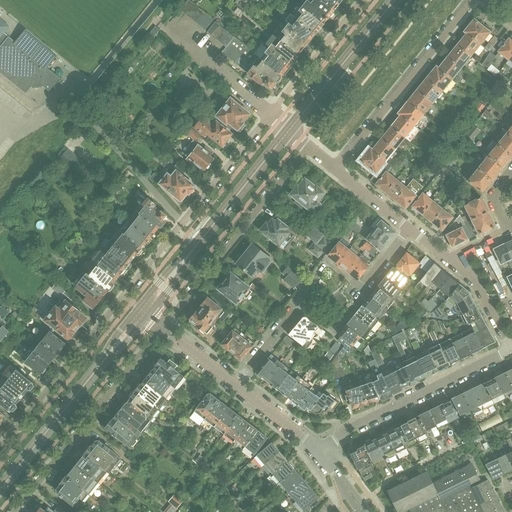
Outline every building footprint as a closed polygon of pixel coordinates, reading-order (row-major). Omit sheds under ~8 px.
[(187,0),(180,9),(185,13),(193,3),(189,0),(187,0)] [(250,6),(242,0),(238,5),(246,11),(250,6)] [(321,0),(307,0),(303,6),(324,23),(334,10),(321,0)] [(321,0),(334,10),(342,0),(321,0)] [(193,3),(185,13),(190,17),(198,7),(193,3)] [(303,6),(294,16),(316,33),(324,23),(303,6)] [(198,7),(190,17),(195,21),(203,11),(198,7)] [(203,11),(195,21),(200,25),(208,15),(203,11)] [(289,23),(286,27),(307,44),(316,33),(294,16),(294,17),(290,14),(285,20),(289,23)] [(208,15),(200,25),(205,30),(214,20),(208,15)] [(0,71),(26,93),(31,86),(33,88),(42,87),(43,86),(49,91),(60,78),(47,68),(55,58),(23,32),(15,42),(9,36),(4,32),(8,27),(0,20),(0,71)] [(465,31),(467,33),(481,44),(490,32),(475,20),(465,31)] [(207,32),(212,36),(220,26),(216,22),(207,32)] [(154,38),(160,30),(156,26),(149,34),(154,38)] [(220,26),(212,36),(217,39),(225,29),(220,26)] [(274,35),(277,37),(299,54),(307,44),(286,27),(283,31),(280,28),(274,35)] [(225,29),(217,39),(221,43),(229,33),(225,29)] [(229,33),(221,43),(226,47),(234,37),(233,36),(236,33),(232,30),(229,33)] [(467,33),(458,45),(471,56),(481,44),(467,33)] [(488,50),(498,38),(495,36),(485,48),(488,50)] [(234,37),(226,47),(222,52),(260,83),(265,83),(271,88),(282,75),(255,54),(234,37)] [(277,37),(269,48),(290,65),(299,54),(277,37)] [(498,51),(508,59),(511,54),(511,40),(509,38),(498,51)] [(206,49),(212,43),(209,39),(202,45),(206,49)] [(264,43),(255,54),(282,75),(290,65),(269,48),(266,51),(265,50),(268,46),(264,43)] [(458,45),(448,57),(461,68),(471,56),(458,45)] [(482,64),(488,68),(496,56),(490,52),(482,64)] [(448,57),(439,69),(452,79),(452,80),(457,84),(462,77),(457,73),(461,68),(448,57)] [(167,67),(173,72),(181,62),(175,58),(167,67)] [(437,67),(427,79),(443,91),(452,80),(452,79),(439,69),(437,67)] [(427,79),(418,90),(433,103),(443,91),(427,79)] [(494,94),(498,89),(493,85),(489,90),(494,94)] [(418,90),(408,102),(424,114),(433,103),(418,90)] [(480,96),(477,99),(485,105),(489,100),(484,97),(483,98),(480,96)] [(243,122),(250,114),(230,98),(216,116),(227,124),(228,123),(240,132),(246,124),(243,122)] [(475,117),(485,105),(479,101),(470,113),(475,117)] [(399,113),(401,115),(414,126),(415,125),(424,114),(408,102),(399,113)] [(125,117),(129,121),(133,117),(128,113),(125,117)] [(222,145),(232,133),(217,121),(215,124),(204,115),(194,127),(201,133),(206,136),(208,134),(222,145)] [(401,115),(391,127),(405,138),(410,142),(420,130),(415,125),(414,126),(401,115)] [(461,122),(467,127),(473,121),(466,116),(461,122)] [(195,141),(201,133),(194,127),(192,125),(186,133),(195,141)] [(451,133),(458,139),(465,130),(458,125),(451,133)] [(391,127),(382,139),(395,149),(405,138),(391,127)] [(467,135),(472,139),(476,135),(470,130),(467,135)] [(511,135),(508,132),(498,144),(511,154),(511,135)] [(382,139),(373,150),(386,161),(395,149),(382,139)] [(448,149),(452,145),(446,140),(442,145),(448,149)] [(205,170),(214,159),(210,156),(213,153),(205,147),(204,149),(193,141),(188,148),(190,150),(185,156),(188,157),(186,159),(192,164),(193,162),(202,168),(202,167),(205,170)] [(511,154),(498,144),(488,156),(502,168),(511,155),(511,154)] [(84,178),(92,168),(68,148),(59,159),(84,178)] [(386,161),(373,150),(370,149),(361,160),(376,173),(386,161)] [(440,154),(434,161),(440,166),(446,159),(440,154)] [(400,155),(395,160),(400,164),(401,163),(405,159),(400,155)] [(488,156),(478,168),(492,180),(502,168),(488,156)] [(401,163),(406,167),(410,162),(405,158),(405,159),(401,163)] [(440,166),(434,161),(430,167),(433,170),(430,174),(432,176),(440,166)] [(173,168),(177,171),(182,175),(187,170),(177,162),(173,168)] [(445,168),(440,174),(447,180),(452,174),(445,168)] [(492,180),(478,168),(468,180),(483,192),(492,180)] [(189,194),(193,189),(191,187),(193,185),(188,180),(182,175),(177,171),(172,178),(168,175),(163,180),(161,178),(159,181),(181,200),(187,192),(189,194)] [(376,184),(386,192),(397,180),(386,171),(376,184)] [(412,179),(416,174),(412,171),(408,177),(412,179)] [(153,173),(149,178),(152,182),(157,176),(153,173)] [(406,188),(396,200),(406,208),(416,195),(411,191),(418,182),(417,181),(420,177),(416,174),(412,179),(406,187),(406,188)] [(118,194),(130,180),(124,175),(113,190),(118,194)] [(292,194),(291,195),(314,213),(320,205),(321,205),(328,197),(324,194),(325,193),(316,186),(315,187),(305,179),(299,187),(298,186),(297,187),(295,188),(292,191),(292,194)] [(397,180),(386,192),(396,200),(406,188),(406,187),(397,180)] [(137,208),(137,210),(158,227),(167,216),(155,206),(157,204),(148,197),(138,189),(134,194),(144,202),(143,203),(141,203),(137,208)] [(104,219),(117,204),(103,192),(91,207),(104,219)] [(412,206),(423,215),(433,201),(423,193),(412,206)] [(465,205),(472,219),(488,211),(482,197),(465,205)] [(433,201),(423,215),(432,223),(443,209),(433,201)] [(443,209),(432,223),(442,230),(453,217),(443,209)] [(137,210),(129,221),(150,237),(158,227),(137,210)] [(488,211),(472,219),(479,233),(495,225),(488,211)] [(378,217),(370,227),(388,241),(396,232),(378,217)] [(352,228),(358,233),(362,230),(355,225),(358,222),(354,219),(349,226),(352,228)] [(266,224),(261,230),(272,239),(270,241),(275,245),(277,243),(279,245),(285,250),(295,237),(293,236),(286,230),(286,229),(288,228),(278,220),(277,222),(276,223),(273,220),(268,225),(266,224)] [(129,221),(120,231),(141,248),(150,237),(129,221)] [(326,232),(314,223),(305,234),(314,242),(324,250),(327,252),(338,238),(337,237),(341,233),(335,228),(329,236),(326,234),(326,232)] [(461,227),(462,228),(447,235),(452,246),(475,235),(472,229),(469,231),(465,225),(461,227)] [(349,226),(342,234),(346,237),(352,228),(349,226)] [(388,241),(370,227),(363,236),(381,250),(388,241)] [(119,230),(111,240),(133,258),(135,255),(137,256),(139,255),(143,251),(143,249),(141,248),(120,231),(119,230)] [(328,255),(338,264),(352,247),(341,238),(328,255)] [(111,240),(102,251),(124,268),(133,258),(111,240)] [(367,241),(362,247),(365,250),(370,244),(367,241)] [(324,250),(314,242),(308,250),(318,258),(324,250)] [(240,255),(235,262),(238,264),(252,276),(258,269),(258,268),(261,271),(263,272),(273,259),(254,243),(244,256),(243,257),(240,255)] [(373,246),(370,244),(365,250),(368,252),(373,246)] [(495,249),(502,263),(507,260),(511,270),(511,269),(511,258),(505,244),(495,249)] [(352,247),(338,264),(348,272),(362,255),(352,247)] [(102,251),(94,261),(117,280),(116,279),(124,268),(102,251)] [(407,253),(396,267),(403,273),(405,271),(411,275),(420,263),(407,253)] [(362,255),(348,272),(358,280),(371,263),(362,255)] [(426,256),(420,263),(422,265),(420,267),(427,273),(435,263),(426,256)] [(83,270),(85,272),(86,274),(108,291),(117,280),(94,261),(92,259),(83,270)] [(427,273),(415,287),(419,290),(421,287),(421,285),(423,283),(427,287),(429,285),(442,269),(435,263),(427,273)] [(281,273),(286,277),(283,280),(294,289),(303,278),(288,266),(281,273)] [(389,274),(386,278),(402,291),(406,286),(410,282),(393,269),(393,270),(391,270),(390,272),(390,273),(389,274)] [(442,269),(429,285),(432,287),(438,292),(451,276),(442,269)] [(219,288),(238,303),(244,296),(247,299),(253,291),(231,273),(224,282),(220,281),(218,284),(220,287),(219,288)] [(108,291),(86,274),(76,287),(87,295),(83,300),(93,308),(108,291)] [(451,276),(438,292),(444,297),(447,300),(460,284),(451,276)] [(386,278),(379,287),(395,300),(402,291),(386,278)] [(61,296),(63,293),(66,290),(56,283),(51,288),(61,296)] [(460,284),(447,300),(450,302),(454,306),(458,303),(466,299),(465,298),(469,296),(469,295),(471,293),(470,292),(460,284)] [(379,287),(371,297),(388,310),(395,300),(379,287)] [(66,290),(63,293),(71,299),(72,297),(66,290)] [(458,303),(454,306),(457,312),(458,312),(460,316),(478,306),(471,293),(469,295),(469,296),(465,298),(466,299),(458,303)] [(364,305),(380,319),(383,316),(388,310),(371,297),(369,299),(368,299),(367,300),(366,300),(366,301),(365,301),(365,302),(364,303),(364,304),(364,305)] [(69,339),(86,318),(76,309),(77,308),(70,302),(69,303),(63,298),(62,300),(61,299),(56,304),(57,305),(43,322),(50,328),(52,325),(69,339)] [(203,304),(200,309),(216,322),(219,318),(220,318),(225,311),(208,298),(205,299),(203,302),(203,304)] [(425,298),(420,303),(425,307),(429,302),(429,301),(425,298)] [(429,302),(425,307),(430,312),(437,305),(431,299),(429,301),(429,302)] [(1,306),(0,307),(0,314),(4,318),(9,312),(1,306)] [(478,306),(460,316),(465,324),(468,322),(469,324),(470,324),(483,317),(478,306)] [(38,320),(43,314),(34,307),(29,313),(38,320)] [(357,314),(355,316),(371,330),(379,321),(362,307),(361,307),(361,308),(360,308),(360,309),(359,309),(359,310),(358,310),(358,311),(358,312),(357,312),(357,313),(357,314)] [(191,319),(190,321),(196,326),(198,325),(198,326),(198,328),(201,330),(202,330),(208,334),(214,326),(213,325),(216,322),(200,309),(196,313),(194,313),(191,316),(191,319)] [(429,313),(424,309),(419,315),(424,319),(429,313)] [(303,317),(297,325),(313,337),(316,334),(318,336),(323,329),(307,316),(303,317)] [(355,316),(347,326),(364,339),(371,330),(355,316)] [(470,324),(469,324),(471,328),(472,328),(479,340),(483,348),(496,341),(483,317),(470,324)] [(394,329),(397,332),(408,326),(407,325),(403,322),(401,321),(394,329)] [(36,336),(39,338),(58,353),(60,349),(63,349),(66,345),(66,343),(44,325),(36,336)] [(261,335),(265,330),(258,325),(255,330),(261,335)] [(313,337),(297,325),(289,334),(307,349),(312,342),(311,341),(313,337)] [(8,331),(2,326),(0,328),(0,331),(3,334),(4,333),(6,334),(8,331)] [(341,336),(337,340),(345,346),(352,352),(353,352),(356,348),(364,339),(347,326),(345,329),(344,329),(343,329),(343,330),(342,330),(341,331),(341,332),(340,332),(340,333),(340,334),(340,335),(341,336)] [(252,336),(254,334),(256,331),(251,327),(247,332),(252,336)] [(233,330),(222,344),(223,345),(223,347),(225,348),(227,348),(232,352),(245,336),(243,334),(235,328),(233,330)] [(469,329),(461,333),(472,354),(483,348),(479,340),(472,328),(471,328),(469,329)] [(378,335),(382,339),(383,339),(383,338),(385,336),(379,331),(377,334),(378,335)] [(392,337),(396,344),(405,364),(415,383),(419,380),(419,379),(426,376),(415,356),(408,360),(400,342),(407,339),(403,331),(392,337)] [(433,331),(429,333),(433,342),(438,340),(433,331)] [(455,336),(451,339),(461,359),(472,354),(461,333),(455,336)] [(369,341),(368,342),(370,345),(382,339),(378,335),(369,341)] [(245,336),(232,352),(237,356),(237,358),(239,359),(241,359),(242,360),(252,346),(254,343),(245,336)] [(296,343),(287,336),(284,340),(293,346),(296,343)] [(39,338),(31,348),(49,363),(52,359),(53,361),(59,354),(58,353),(39,338)] [(447,341),(440,344),(450,364),(461,359),(451,339),(447,341)] [(417,340),(411,343),(415,350),(420,347),(417,340)] [(440,344),(428,350),(438,370),(450,364),(440,344)] [(330,365),(330,369),(335,377),(344,375),(342,363),(340,362),(346,354),(349,356),(352,352),(344,346),(341,350),(334,358),(331,364),(330,365)] [(49,363),(31,348),(23,358),(41,373),(44,373),(47,369),(47,366),(49,363)] [(428,350),(417,355),(418,357),(427,375),(438,370),(428,350)] [(334,354),(329,351),(325,356),(330,360),(334,354)] [(269,357),(257,373),(268,381),(280,366),(282,363),(272,354),(269,357)] [(381,357),(375,359),(379,367),(384,364),(381,357)] [(161,359),(153,370),(176,388),(184,377),(174,369),(177,365),(170,359),(167,363),(161,359)] [(370,361),(368,362),(373,372),(369,374),(369,375),(370,377),(381,398),(381,399),(389,395),(392,393),(383,375),(382,373),(379,368),(379,367),(375,359),(370,361)] [(280,366),(268,381),(278,389),(290,374),(292,371),(282,363),(280,366)] [(400,364),(393,367),(404,388),(415,383),(405,364),(401,366),(400,364)] [(13,366),(5,376),(25,393),(28,389),(32,389),(35,385),(33,382),(13,366)] [(393,367),(382,373),(383,375),(392,393),(404,388),(393,367)] [(153,370),(144,381),(167,399),(176,388),(153,370)] [(290,374),(278,389),(289,397),(300,382),(302,379),(292,371),(290,374)] [(511,384),(505,372),(495,377),(503,393),(506,391),(508,394),(511,392),(511,384)] [(366,380),(359,382),(367,403),(381,398),(370,377),(369,375),(365,376),(366,380)] [(5,376),(0,382),(0,388),(17,402),(25,393),(5,376)] [(495,377),(484,382),(492,398),(503,393),(495,377)] [(300,382),(289,397),(299,405),(311,390),(313,387),(302,379),(300,382)] [(144,381),(135,391),(158,409),(167,399),(144,381)] [(346,386),(347,390),(353,407),(367,403),(359,382),(346,386)] [(484,382),(474,388),(484,408),(488,407),(494,403),(492,398),(484,382)] [(311,390),(299,405),(309,413),(312,410),(311,410),(320,397),(316,394),(318,391),(313,387),(311,390)] [(17,402),(0,388),(0,401),(10,410),(15,410),(18,405),(17,402)] [(473,413),(484,408),(474,388),(463,393),(471,409),(473,413)] [(135,391),(127,402),(151,421),(154,417),(153,416),(158,409),(135,391)] [(311,410),(312,410),(315,413),(320,413),(323,409),(326,412),(330,407),(334,409),(339,403),(328,395),(327,396),(324,393),(320,397),(311,410)] [(471,409),(463,393),(452,398),(460,414),(471,409)] [(207,395),(197,408),(195,411),(205,419),(219,400),(211,394),(207,395)] [(219,400),(205,419),(215,427),(229,408),(219,400)] [(451,400),(440,405),(449,422),(459,418),(457,413),(451,400)] [(127,402),(118,413),(142,432),(151,421),(127,402)] [(440,405),(430,410),(439,429),(438,428),(449,422),(440,405)] [(229,408),(215,427),(224,434),(239,415),(229,408)] [(430,410),(419,415),(429,434),(439,429),(430,410)] [(142,432),(118,413),(112,421),(111,420),(110,420),(109,420),(108,421),(107,422),(106,422),(106,423),(105,424),(105,426),(106,427),(106,428),(130,447),(142,432)] [(239,415),(224,434),(234,441),(249,423),(239,415)] [(419,415),(408,421),(419,443),(430,437),(429,434),(419,415)] [(397,426),(398,428),(408,448),(419,443),(408,421),(397,426)] [(493,426),(491,421),(480,427),(482,431),(493,426)] [(249,423),(234,441),(244,449),(258,430),(249,423)] [(462,423),(457,426),(460,432),(465,429),(462,423)] [(499,433),(506,430),(503,424),(496,427),(499,433)] [(396,429),(387,434),(396,453),(404,449),(407,447),(407,448),(408,448),(398,428),(396,428),(396,429)] [(258,430),(244,449),(252,456),(255,453),(255,454),(268,438),(258,430)] [(485,438),(493,434),(491,430),(483,434),(485,438)] [(387,434),(376,439),(383,453),(384,453),(385,455),(390,456),(396,453),(387,434)] [(365,445),(372,459),(374,463),(383,458),(381,454),(383,453),(376,439),(365,445)] [(85,454),(108,472),(109,473),(121,458),(99,440),(95,441),(91,446),(87,446),(84,450),(85,454)] [(421,443),(423,449),(431,446),(429,440),(421,443)] [(254,457),(262,467),(279,451),(271,442),(254,457)] [(350,458),(354,461),(362,457),(364,461),(368,459),(368,460),(372,459),(365,445),(357,448),(358,449),(350,453),(350,458)] [(279,451),(262,467),(270,475),(287,460),(279,451)] [(85,454),(76,465),(99,483),(108,472),(85,454)] [(511,465),(506,454),(496,458),(504,473),(511,468),(511,465)] [(362,457),(354,461),(358,468),(359,468),(364,477),(363,477),(365,479),(373,475),(372,473),(371,472),(375,470),(372,463),(370,463),(368,460),(368,459),(364,461),(362,457)] [(496,458),(486,463),(493,478),(504,473),(496,458)] [(287,460),(270,475),(277,485),(295,469),(287,460)] [(443,477),(433,482),(439,493),(443,506),(438,509),(439,511),(442,511),(443,511),(446,511),(504,511),(501,505),(502,504),(500,500),(499,501),(495,492),(496,492),(494,487),(493,488),(488,479),(483,482),(481,479),(473,462),(472,463),(472,461),(468,463),(468,465),(460,469),(459,467),(455,469),(456,471),(447,475),(446,474),(442,476),(443,477)] [(76,465),(67,476),(90,494),(99,483),(76,465)] [(193,472),(199,476),(202,472),(204,470),(198,466),(196,468),(193,472)] [(295,469),(277,485),(285,494),(303,479),(295,469)] [(427,470),(388,490),(398,511),(397,511),(439,511),(438,509),(443,506),(439,493),(433,482),(431,478),(427,470)] [(67,476),(63,476),(60,480),(60,484),(56,489),(57,492),(80,510),(86,503),(85,499),(90,494),(67,476)] [(303,479),(285,494),(293,503),(311,488),(303,479)] [(238,489),(234,485),(230,489),(234,493),(238,489)] [(311,488),(293,503),(301,511),(305,509),(305,510),(317,499),(317,495),(311,488)] [(158,504),(153,509),(157,511),(174,511),(177,508),(178,508),(186,497),(176,491),(168,501),(164,507),(159,502),(157,504),(158,504)] [(186,511),(192,504),(187,500),(181,508),(186,511)]
